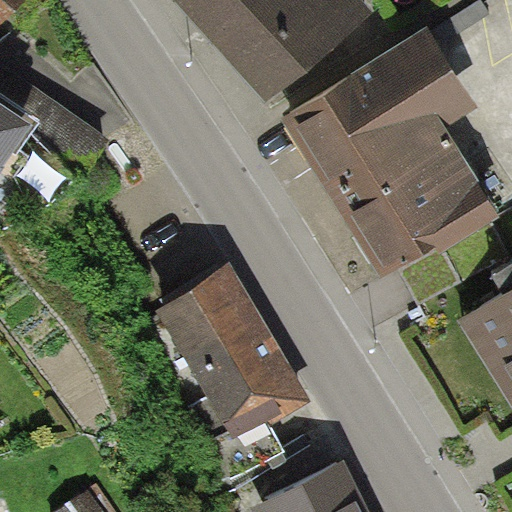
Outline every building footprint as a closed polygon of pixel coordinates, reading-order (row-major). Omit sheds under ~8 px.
[(0,0),(0,29),(26,0),(0,0)] [(171,0),(269,108),(375,12),(363,0),(171,0)] [(477,111),(429,33),(283,120),(381,284),(496,215),(445,130),(477,111)] [(0,179),(34,130),(0,107),(0,179)] [(233,267),(155,312),(233,447),(311,402),(233,267)] [(511,295),(461,327),(511,408),(511,295)] [(252,511),(370,511),(347,464),(252,510),(252,511)] [(116,511),(98,484),(57,511),(116,511)]
